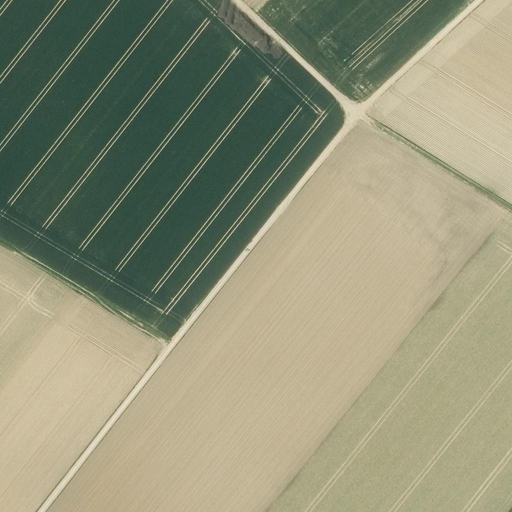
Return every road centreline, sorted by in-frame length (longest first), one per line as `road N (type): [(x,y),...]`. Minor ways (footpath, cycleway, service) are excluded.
road 1 (track): [(479,0),(357,114),(42,511)]
road 2 (track): [(511,209),(357,114),(236,0)]
road 3 (track): [(0,245),(170,346)]
